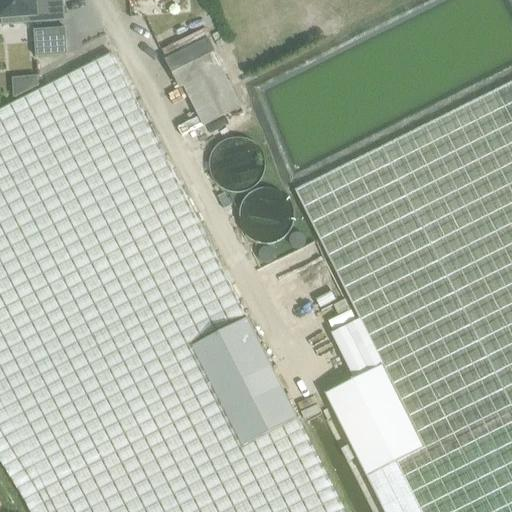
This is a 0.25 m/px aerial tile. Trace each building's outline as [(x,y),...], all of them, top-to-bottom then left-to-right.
[(0,0),(0,16),(1,16),(1,23),(64,19),(63,0),(0,0)] [(65,29),(34,31),(35,58),(67,55),(65,29)] [(203,126),(241,108),(221,68),(222,68),(208,40),(166,60),(180,89),(184,87),(203,126)] [(345,511),(303,427),(298,418),(113,53),(0,110),(0,459),(28,506),(30,511),(345,511)] [(331,334),(354,381),(385,366),(425,448),(371,474),(390,511),(511,511),(511,83),(295,191),(360,321),(331,334)] [(273,174),(273,173),(272,168),(271,164),(269,160),(266,156),(262,153),(257,150),(253,149),(248,148),(243,148),(239,149),(234,152),(230,154),(227,158),(224,163),(223,168),(222,173),(222,178),(224,182),(228,190),(232,193),(237,196),(241,198),(246,199),(252,198),(256,197),(259,196),(264,192),(267,189),(270,184),(272,179),(273,174)] [(299,223),(299,217),(298,213),(296,209),(292,205),(285,200),(281,198),(276,197),(272,197),(266,198),(262,200),(258,203),(254,207),(251,211),(250,216),(249,221),(249,227),(250,231),(252,236),(255,240),(258,242),(263,245),(268,247),(273,248),(279,248),(283,246),(287,244),(291,241),(294,238),(297,233),(299,229),(299,223)] [(333,306),(338,315),(350,309),(345,300),(333,306)] [(331,392),(371,474),(425,448),(385,366),(354,381),(331,392)]
